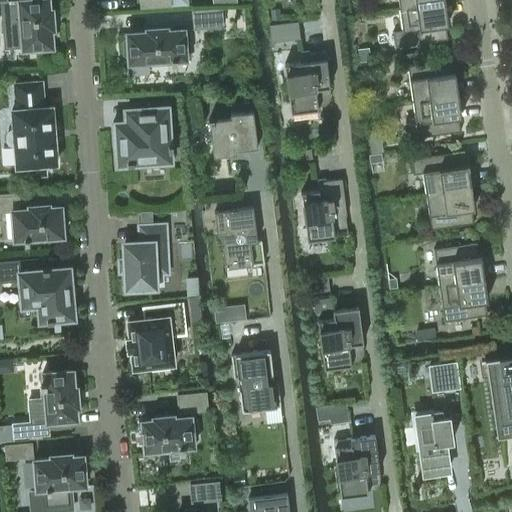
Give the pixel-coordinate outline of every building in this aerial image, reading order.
[(22,49),(52,46),(51,29),(54,29),(53,24),(54,23),(53,13),(52,14),(52,8),(49,8),(48,0),(18,0),(20,20),(13,21),(10,25),(11,42),(15,45),(22,45),(22,49)] [(398,0),(399,8),(445,2),(444,0),(398,0)] [(445,2),(399,8),(402,29),(393,30),(395,46),(447,39),(445,24),(448,24),(445,2)] [(194,27),(222,26),(221,8),(193,10),(194,27)] [(269,25),(271,41),(299,37),(297,21),(269,25)] [(161,26),(151,27),(151,28),(146,28),(146,31),(126,32),(127,37),(123,41),(124,54),(128,57),(128,62),(159,60),(160,63),(176,62),(176,59),(190,58),(188,28),(167,29),(167,27),(161,27),(161,26)] [(300,61),(284,63),(291,112),(318,109),(318,105),(325,103),(328,101),(329,97),(329,87),(330,86),(325,50),(299,53),(300,61)] [(407,64),(412,100),(458,94),(455,72),(452,72),(450,58),(407,64)] [(372,74),(370,60),(358,61),(360,76),(372,74)] [(42,81),(15,83),(14,83),(16,109),(14,109),(12,109),(12,111),(14,129),(10,130),(8,132),(6,135),(7,141),(9,144),(12,146),(15,145),(16,164),(16,166),(18,166),(18,165),(28,164),(29,175),(45,174),(44,163),(54,162),(54,163),(56,163),(56,160),(54,140),(54,138),(53,130),(54,130),(53,128),(51,108),(52,108),(52,106),(49,106),(44,107),(42,81)] [(458,94),(412,100),(417,137),(460,130),(458,116),(461,116),(458,94)] [(170,136),(168,98),(129,101),(130,108),(126,108),(127,120),(113,121),(114,144),(116,144),(117,163),(127,162),(127,164),(134,163),(134,162),(173,159),(172,136),(170,136)] [(208,120),(209,124),(193,126),(196,146),(211,144),(213,157),(236,154),(236,150),(257,147),(253,111),(229,113),(230,117),(208,120)] [(381,152),(379,138),(369,140),(371,153),(381,152)] [(295,159),(312,157),(311,147),(294,149),(295,159)] [(423,172),(425,192),(471,186),(468,164),(465,164),(463,150),(411,157),(413,173),(423,172)] [(383,166),(381,152),(371,153),(373,167),(383,166)] [(317,189),(301,191),(307,240),(335,236),(334,235),(347,233),(345,214),(346,214),(342,178),(316,181),(317,189)] [(471,186),(425,192),(431,229),(473,222),(471,208),(474,208),(471,186)] [(61,210),(61,205),(49,206),(49,203),(44,204),(43,203),(33,204),(28,205),(28,208),(19,208),(18,192),(0,193),(0,211),(11,210),(14,239),(24,238),(24,241),(40,240),(40,237),(63,235),(63,230),(67,226),(66,213),(61,210)] [(224,267),(263,262),(260,239),(256,239),(252,206),(213,211),(216,234),(220,233),(224,267)] [(152,210),(140,211),(140,220),(152,220),(152,210)] [(126,288),(155,286),(154,272),(166,271),(164,225),(140,226),(141,242),(124,243),(126,288)] [(433,248),(439,284),(484,278),(481,256),(478,256),(476,242),(433,248)] [(22,305),(38,304),(40,320),(47,320),(47,321),(53,320),(53,319),(74,317),(72,300),(74,300),(72,283),(71,284),(69,266),(48,268),(48,267),(42,267),(42,269),(36,269),(35,258),(0,260),(0,282),(19,281),(22,305)] [(329,290),(328,275),(311,277),(313,292),(329,290)] [(484,278),(439,284),(444,320),(487,314),(485,300),(487,300),(484,278)] [(200,316),(198,295),(188,296),(190,317),(200,316)] [(316,311),(332,309),(330,297),(315,299),(316,311)] [(144,318),(129,320),(128,320),(128,321),(130,338),(127,338),(127,340),(128,340),(129,348),(128,348),(128,349),(131,349),(133,366),(133,367),(135,367),(152,365),(152,369),(168,368),(168,363),(172,363),(174,363),(173,361),(170,335),(186,334),(182,302),(143,306),(144,318)] [(243,304),(213,307),(215,323),(245,320),(243,304)] [(362,342),(363,342),(358,306),(332,309),(333,317),(317,319),(324,368),(351,364),(351,360),(358,359),(361,357),(362,353),(362,342)] [(417,339),(435,336),(434,327),(415,329),(417,339)] [(241,410),(280,405),(277,382),(273,382),(269,349),(230,354),(233,377),(237,376),(241,410)] [(511,353),(484,358),(484,359),(489,358),(500,431),(511,428),(511,353)] [(448,388),(445,363),(429,365),(432,391),(448,388)] [(30,421),(18,422),(19,436),(48,434),(46,421),(51,421),(56,424),(68,423),(72,419),(77,418),(76,407),(78,406),(78,405),(78,401),(79,401),(78,391),(77,391),(77,387),(77,386),(74,386),(72,369),(42,371),(43,382),(40,382),(41,397),(28,398),(30,421)] [(177,394),(179,411),(207,409),(205,391),(177,394)] [(280,405),(264,407),(266,423),(282,421),(280,405)] [(422,457),(423,469),(424,473),(449,469),(447,453),(448,453),(446,441),(453,441),(449,415),(443,416),(442,410),(441,410),(441,411),(416,414),(416,413),(414,413),(420,457),(422,457)] [(197,438),(195,421),(191,417),(191,415),(174,417),(173,414),(168,415),(168,414),(158,415),(158,416),(153,416),(153,419),(141,420),(142,425),(138,429),(139,442),(144,445),(144,450),(168,448),(168,451),(184,449),(184,446),(194,445),(193,443),(197,438)] [(375,434),(333,439),(340,496),(368,492),(367,489),(374,487),(377,485),(379,481),(378,470),(379,470),(375,434)] [(31,442),(5,445),(6,458),(32,456),(31,442)] [(88,463),(83,459),(83,454),(71,455),(71,453),(66,453),(66,452),(55,453),(56,454),(50,454),(51,457),(33,458),(36,489),(43,488),(44,491),(45,507),(62,506),(70,505),(68,486),(85,484),(85,480),(89,475),(88,463)] [(264,470),(256,471),(257,481),(265,480),(264,470)] [(192,501),(220,498),(218,481),(190,484),(192,501)] [(288,511),(286,492),(247,497),(249,511),(288,511)]
